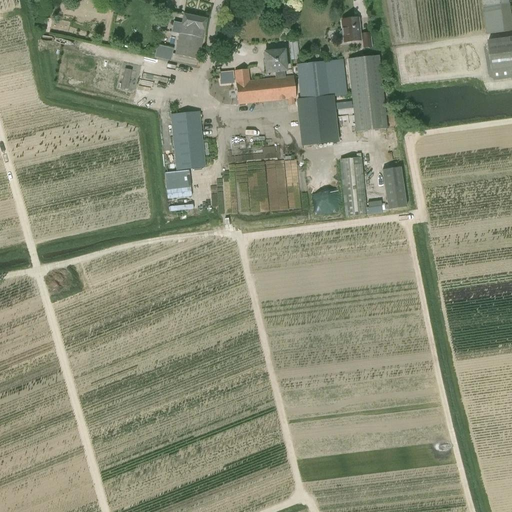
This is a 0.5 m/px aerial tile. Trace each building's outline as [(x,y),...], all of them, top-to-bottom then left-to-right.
[(481,0),(484,16),(487,35),(511,31),(511,18),(511,16),(509,0),(481,0)] [(207,19),(193,16),(183,15),(175,55),(198,60),(207,19)] [(341,21),(343,31),(340,32),(339,33),(340,39),(341,40),(343,40),(344,42),(360,40),(357,19),(341,21)] [(372,47),(370,33),(360,34),(362,48),(372,47)] [(493,82),(511,79),(511,37),(488,40),(493,82)] [(274,72),(275,77),(285,76),(284,71),(286,70),(283,51),(264,53),(266,72),(274,72)] [(387,129),(379,56),(346,59),(355,132),(387,129)] [(296,65),(299,99),(296,99),(301,146),(338,142),(333,96),(340,96),(347,96),(343,60),(296,65)] [(132,70),(124,69),(120,88),(127,90),(132,70)] [(293,76),(285,77),(249,81),(248,69),(233,71),(238,105),(288,100),(288,105),(294,105),(294,99),(296,99),(293,76)] [(171,115),(176,170),(205,167),(199,113),(171,115)] [(361,158),(339,160),(345,217),(367,215),(361,158)] [(406,208),(400,168),(382,170),(387,210),(406,208)]
